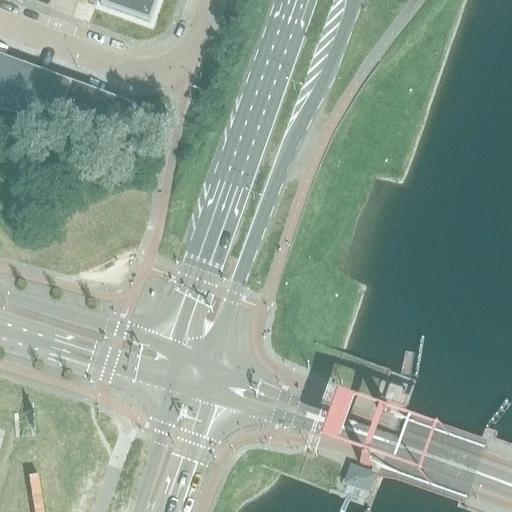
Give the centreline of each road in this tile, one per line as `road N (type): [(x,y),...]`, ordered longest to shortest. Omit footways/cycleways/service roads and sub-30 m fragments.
road 1 (secondary): [(215,368),(237,281),(294,131),(328,76),(352,0)]
road 2 (secondary): [(296,0),(172,350)]
road 3 (residential): [(214,0),(189,62),(144,71),(0,19)]
road 4 (secondary): [(172,350),(0,297)]
road 5 (secondary): [(0,331),(166,381)]
road 6 (tertiary): [(370,435),(215,368)]
road 7 (tertiary): [(212,395),(370,435)]
road 8 (tertiary): [(166,381),(159,445),(139,511)]
road 9 (tertiary): [(170,511),(212,395)]
